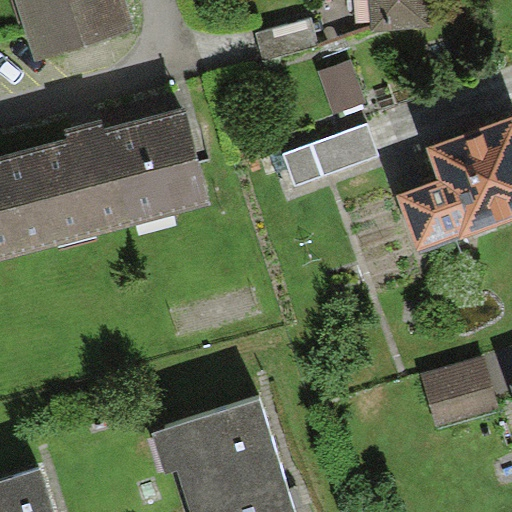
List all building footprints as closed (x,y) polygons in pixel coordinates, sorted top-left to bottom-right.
[(18,0),(34,49),(116,23),(108,0),(18,0)] [(248,38),(253,66),(305,56),(299,28),(248,38)] [(351,69),(323,77),(337,123),(283,140),(296,181),(378,156),(351,69)] [(0,252),(193,201),(171,117),(0,162),(0,252)] [(511,204),(511,161),(503,132),(411,162),(421,195),(381,208),(400,267),(475,243),(467,219),(511,204)] [(476,363),(414,381),(427,426),(489,408),(476,363)] [(138,438),(162,511),(282,511),(246,402),(138,438)] [(42,511),(30,473),(0,482),(0,511),(42,511)]
